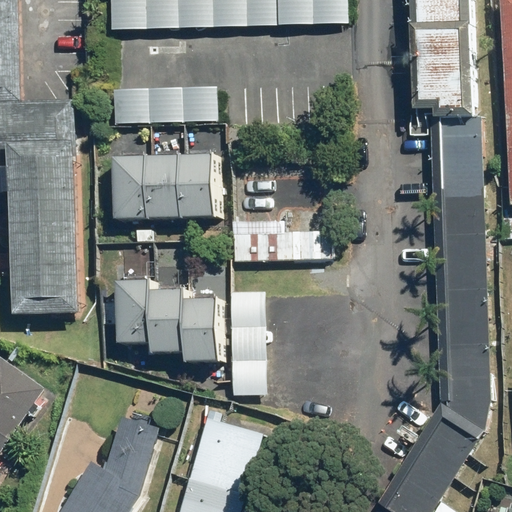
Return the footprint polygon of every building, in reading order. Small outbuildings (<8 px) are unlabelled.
[(0,0),(0,195),(15,195),(19,318),(86,316),(79,102),(28,104),(24,0),(0,0)] [(350,0),(114,0),(115,30),(351,23),(350,0)] [(435,110),(445,404),(382,502),(398,511),(437,511),(489,431),(496,398),(486,116),(479,116),(475,0),(414,0),(418,111),(435,110)] [(221,89),(118,92),(119,124),(222,121),(221,89)] [(221,158),(120,161),(122,223),(222,220),(221,158)] [(334,232),(238,235),(239,262),(335,259),(334,232)] [(158,283),(122,284),(124,346),(157,346),(157,355),(191,355),(191,365),(224,364),(223,301),(191,302),(191,291),(158,292),(158,283)] [(271,293),(235,294),(236,396),(271,396),(271,293)] [(0,459),(51,389),(5,356),(0,363),(0,459)] [(111,471),(98,463),(67,511),(136,511),(144,499),(167,429),(128,417),(111,471)] [(245,511),(268,434),(212,418),(185,511),(245,511)]
